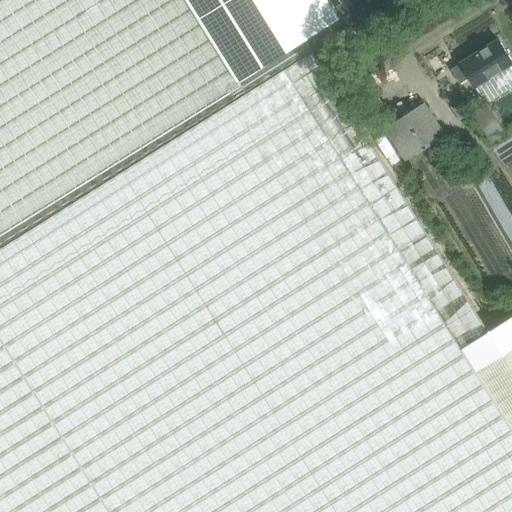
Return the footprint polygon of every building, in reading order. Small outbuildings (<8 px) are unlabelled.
[(340,20),(327,0),(0,0),(0,235),(240,86),(238,83),(340,20)] [(476,88),(511,64),(511,61),(499,40),(461,64),(462,65),(452,71),(460,84),(469,78),(476,88)] [(511,511),(511,347),(502,353),(329,79),(0,286),(0,511),(511,511)] [(406,161),(446,136),(425,104),(386,128),(406,161)] [(494,110),(478,117),(487,136),(503,129),(494,110)]
